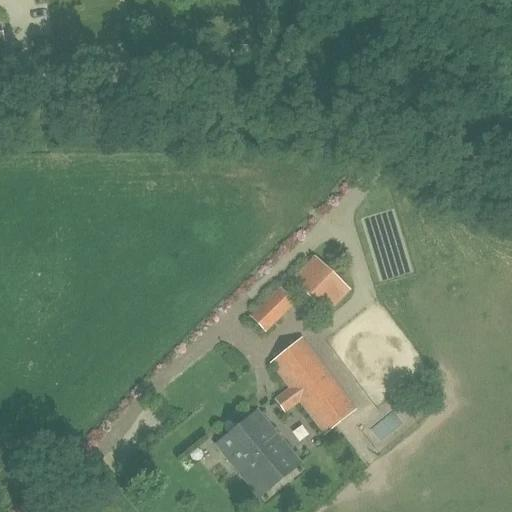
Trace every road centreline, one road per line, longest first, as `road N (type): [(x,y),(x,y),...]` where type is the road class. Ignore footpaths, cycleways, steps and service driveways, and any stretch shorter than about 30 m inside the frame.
road 1 (tertiary): [(511,188),(291,68),(162,63),(0,95)]
road 2 (track): [(34,511),(418,131)]
